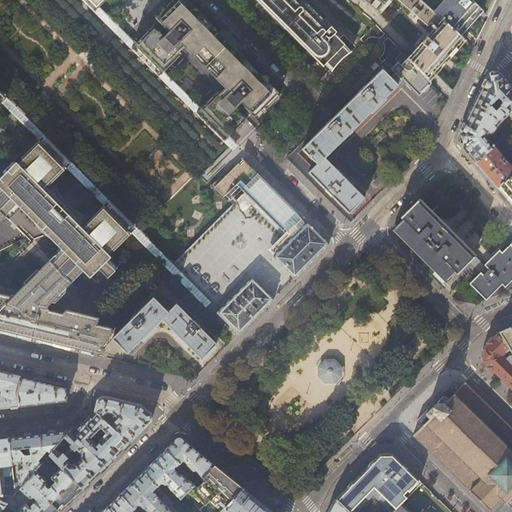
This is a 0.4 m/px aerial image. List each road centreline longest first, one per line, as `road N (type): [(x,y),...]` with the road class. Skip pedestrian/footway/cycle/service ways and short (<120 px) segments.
road 1 (residential): [(347,244),(260,155),(302,110),(303,87),(217,0)]
road 2 (residential): [(347,244),(178,412)]
road 3 (residential): [(178,412),(293,511)]
road 4 (residential): [(471,333),(366,226)]
road 5 (residential): [(462,99),(354,0)]
road 6 (residential): [(178,412),(80,511)]
road 7 (residential): [(384,423),(471,333)]
road 8 (residential): [(384,423),(473,511)]
